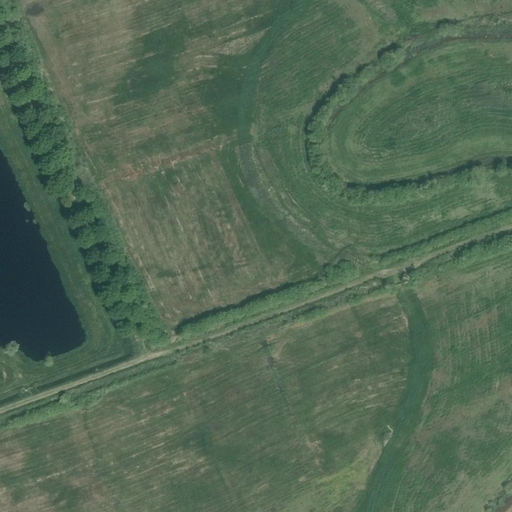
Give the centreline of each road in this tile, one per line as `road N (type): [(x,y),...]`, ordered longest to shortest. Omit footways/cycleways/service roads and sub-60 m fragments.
road 1 (track): [(511,226),(148,359)]
road 2 (track): [(148,359),(0,40)]
road 3 (track): [(0,415),(148,359)]
